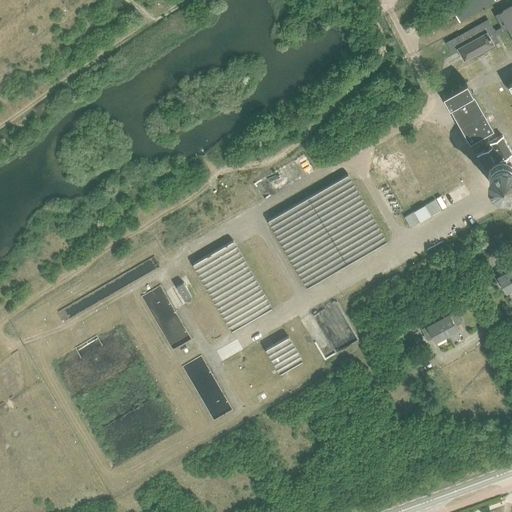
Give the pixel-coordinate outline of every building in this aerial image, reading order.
[(452,0),(449,2),(460,22),(497,1),(496,0),(452,0)] [(511,5),(496,15),(503,26),(495,30),(494,29),(493,29),(488,19),(447,42),(453,53),(460,49),(465,59),(476,53),(478,57),(484,53),(484,52),(495,46),(494,43),(499,40),(496,36),(509,29),(511,34),(511,5)] [(493,128),(480,104),(467,81),(443,94),(470,141),(493,128)] [(511,162),(505,159),(501,159),(511,152),(511,151),(503,135),(490,142),(492,146),(477,154),(484,166),(488,168),(487,170),(486,179),(490,186),(498,190),(505,190),(511,186),(511,162)] [(307,286),(386,241),(347,173),(268,219),(307,286)] [(429,218),(439,212),(433,202),(423,208),(429,218)] [(414,213),(404,219),(410,230),(420,224),(414,213)] [(491,250),(501,244),(496,235),(486,241),(491,250)] [(231,330),(271,307),(232,240),(192,263),(231,330)] [(506,292),(511,288),(511,276),(508,270),(497,276),(506,292)] [(182,279),(175,283),(183,297),(184,297),(190,293),(183,280),(182,279)] [(456,310),(439,319),(447,335),(458,329),(456,325),(462,321),(456,310)] [(436,342),(447,335),(439,319),(421,329),(428,340),(433,337),(436,342)] [(280,373),(302,360),(288,336),(266,349),(280,373)]
